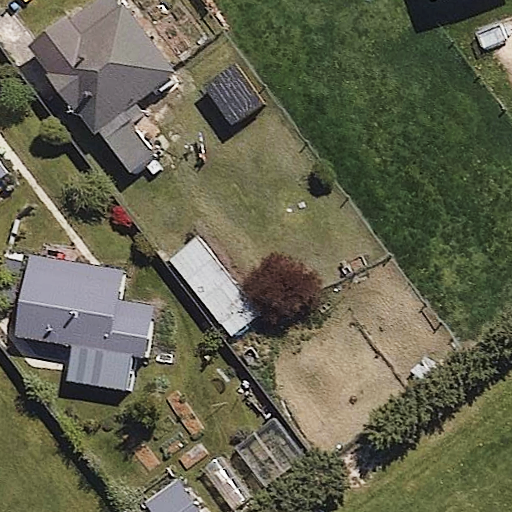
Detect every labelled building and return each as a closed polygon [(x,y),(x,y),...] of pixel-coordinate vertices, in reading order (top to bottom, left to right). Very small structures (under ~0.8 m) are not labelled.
[(436,0),(440,10),(475,0),(436,0)] [(135,141),(187,100),(122,18),(50,75),(147,197),(167,182),(135,141)] [(0,152),(0,197),(21,182),(0,152)] [(160,302),(128,304),(125,264),(23,270),(27,354),(35,353),(35,365),(78,363),(80,391),(117,390),(118,396),(142,394),(140,362),(163,360),(160,302)] [(194,511),(178,492),(154,511),(194,511)]
